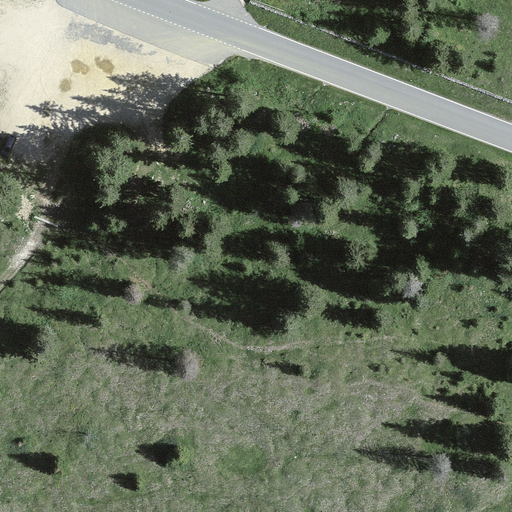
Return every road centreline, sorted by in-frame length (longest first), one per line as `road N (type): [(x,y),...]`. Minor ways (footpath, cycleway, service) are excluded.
road 1 (tertiary): [(148,0),(511,138)]
road 2 (track): [(112,0),(58,150),(48,211),(23,262),(0,287)]
